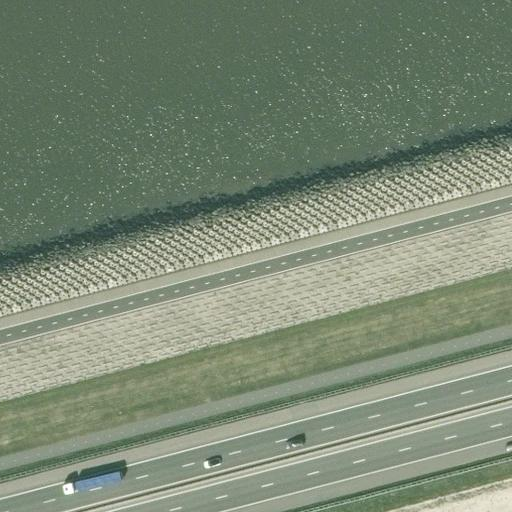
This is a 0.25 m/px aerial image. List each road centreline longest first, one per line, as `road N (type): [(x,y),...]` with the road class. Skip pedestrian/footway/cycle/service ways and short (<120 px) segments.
road 1 (motorway): [(511,380),(7,511)]
road 2 (motorway): [(167,511),(511,422)]
